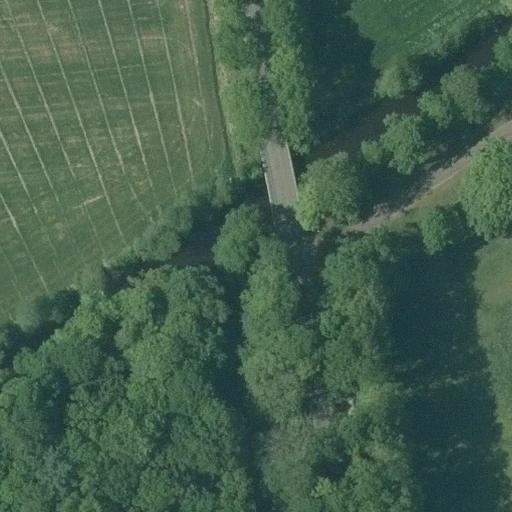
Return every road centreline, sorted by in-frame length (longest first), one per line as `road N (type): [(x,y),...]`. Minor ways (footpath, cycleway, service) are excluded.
road 1 (track): [(0,422),(93,361),(114,353),(134,358),(169,511)]
road 2 (tertiary): [(294,260),(249,0)]
road 3 (tertiary): [(340,511),(294,260)]
road 4 (unclassified): [(294,260),(326,252),(511,129)]
